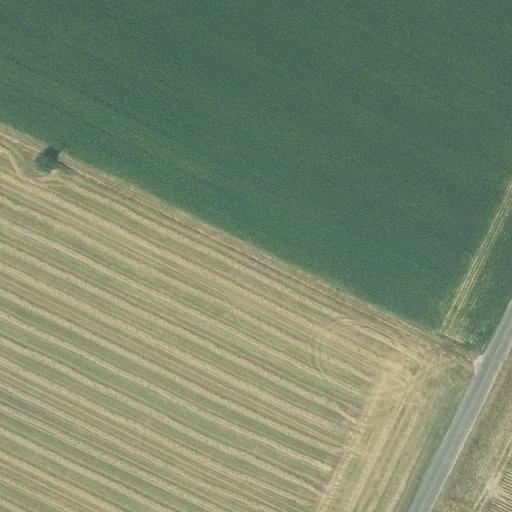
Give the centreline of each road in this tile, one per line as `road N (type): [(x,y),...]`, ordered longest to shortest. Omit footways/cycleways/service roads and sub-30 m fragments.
road 1 (track): [(487,369),(0,128)]
road 2 (unclassified): [(511,319),(418,511)]
